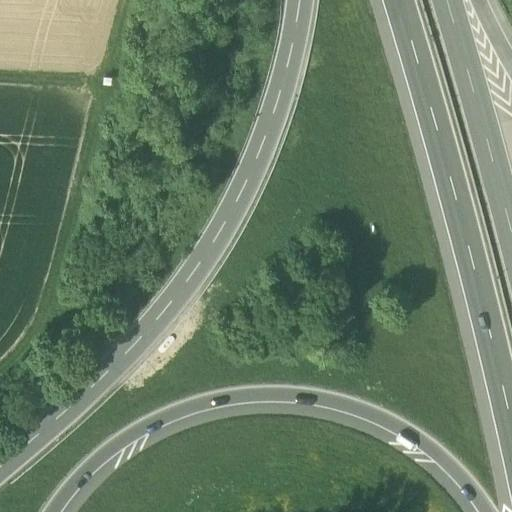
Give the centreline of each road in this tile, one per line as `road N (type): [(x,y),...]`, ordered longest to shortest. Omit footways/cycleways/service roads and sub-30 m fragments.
road 1 (motorway): [(301,0),(286,83),(216,236),(117,361),(0,465)]
road 2 (motorway): [(53,511),(84,466),(130,431),(191,402),(254,392),(308,393),(364,407),(423,436),(463,470),(493,511)]
road 3 (motorway): [(401,0),(431,96),(511,471)]
road 4 (motorway): [(511,210),(455,0)]
